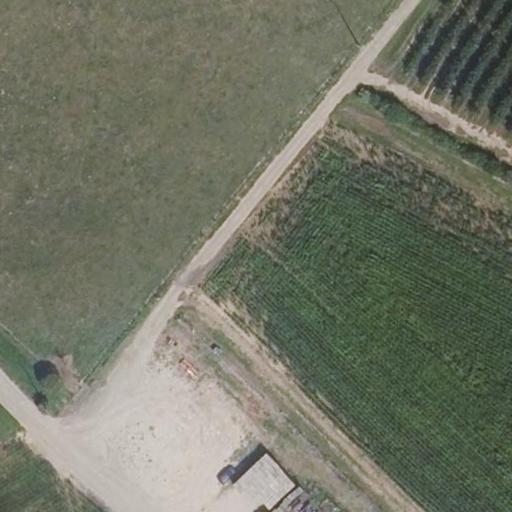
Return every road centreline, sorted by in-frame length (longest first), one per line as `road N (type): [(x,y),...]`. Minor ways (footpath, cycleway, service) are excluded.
road 1 (track): [(407,0),(108,381),(143,412)]
road 2 (track): [(126,511),(0,386)]
road 3 (track): [(511,153),(356,69)]
